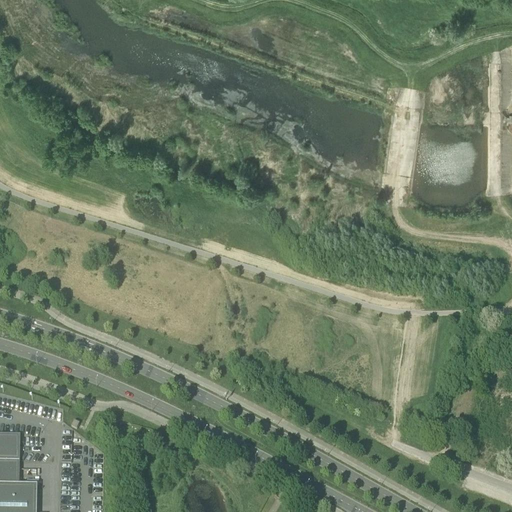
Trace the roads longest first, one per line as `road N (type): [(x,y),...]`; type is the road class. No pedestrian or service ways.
road 1 (primary): [(415,511),(147,370),(0,315)]
road 2 (primary): [(0,344),(141,398),(362,511)]
road 3 (track): [(410,66),(396,222),(413,233),(511,245)]
road 4 (track): [(511,222),(498,203),(497,35)]
road 5 (residential): [(511,490),(391,439)]
